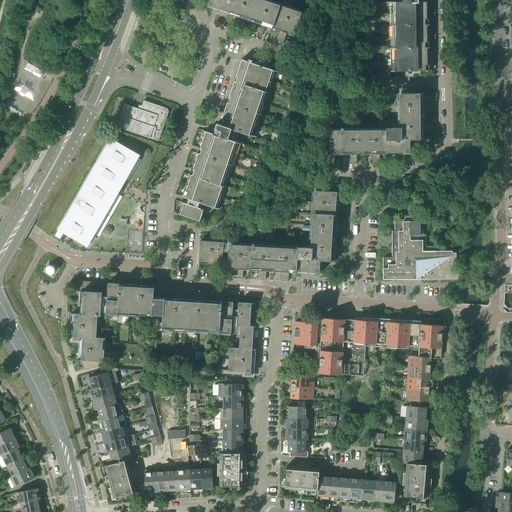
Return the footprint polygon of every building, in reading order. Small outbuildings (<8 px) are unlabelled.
[(209,0),(207,7),(208,7),(210,1),(215,3),(213,7),(218,9),(218,10),(236,17),(233,25),(241,28),(244,17),(258,22),(255,32),(262,35),(265,26),(279,31),(276,40),(280,41),(279,44),(283,45),(287,32),(295,34),(301,14),(258,0),(209,0)] [(395,0),(395,1),(395,2),(389,2),(390,72),(429,71),(429,65),(427,65),(427,54),(429,54),(429,31),(427,31),(427,19),(429,19),(428,8),(427,8),(427,2),(418,2),(418,0),(395,0)] [(382,72),(390,72),(389,2),(374,2),(365,2),(366,72),(376,72),(382,72)] [(196,159),(193,170),(191,169),(188,180),(189,181),(185,192),(184,192),(182,197),(218,208),(240,143),(235,141),(235,140),(238,132),(252,136),(274,71),(242,60),(220,124),(217,123),(213,133),(213,134),(204,131),(202,136),(204,137),(200,148),(198,148),(197,150),(195,159),(196,159)] [(433,132),(433,128),(433,124),(422,124),(422,109),(433,109),(433,101),(424,101),(424,93),(401,93),(401,127),(387,127),(387,129),(330,129),(329,164),(334,164),(334,153),(341,153),(341,155),(349,155),(349,164),(357,164),(357,153),(371,153),(371,164),(380,164),(379,154),(399,154),(399,152),(404,152),(404,148),(409,148),(409,154),(410,154),(410,140),(424,140),(424,132),(433,132)] [(116,127),(159,141),(168,113),(168,112),(168,111),(168,110),(167,109),(166,108),(143,101),(140,110),(124,104),(116,127)] [(58,229),(64,232),(74,238),(86,245),(92,234),(94,235),(118,194),(116,193),(120,186),(119,185),(122,186),(127,176),(135,163),(134,162),(137,156),(109,140),(109,139),(106,144),(87,176),(66,213),(60,225),(59,226),(58,229)] [(255,148),(240,143),(218,208),(227,212),(232,214),(246,208),(265,151),(255,148)] [(143,155),(146,156),(149,155),(150,153),(150,149),(147,148),(144,149),(142,152),(143,155)] [(281,270),(280,281),(288,282),(289,273),(308,274),(308,272),(313,272),(314,268),(319,268),(319,274),(320,260),(334,261),(335,253),(344,254),(344,246),(333,245),(334,230),(345,231),(346,223),(337,223),(337,208),(346,208),(347,200),(336,200),(337,192),(316,191),(312,247),(297,246),(297,250),(229,246),(227,267),(235,268),(235,278),(243,279),(243,270),(251,270),(258,271),(257,280),(265,280),(266,269),(281,270)] [(204,210),(189,205),(184,203),(180,215),(200,221),(204,210)] [(395,231),(392,231),(392,258),(383,258),(383,280),(457,279),(458,279),(459,279),(459,278),(460,278),(460,277),(460,276),(460,275),(460,274),(459,273),(458,273),(458,272),(456,272),(456,254),(456,253),(452,253),(452,251),(434,251),(434,253),(431,253),(431,247),(426,247),(426,238),(423,238),(423,228),(420,228),(420,216),(400,216),(400,222),(395,222),(395,231)] [(224,242),(200,241),(199,263),(222,265),(224,242)] [(56,270),(56,269),(55,268),(55,267),(54,266),(53,265),(52,265),(50,265),(49,265),(47,266),(46,267),(46,269),(46,270),(46,271),(46,272),(47,274),(48,274),(50,275),(51,275),(52,275),(54,274),(55,272),(56,271),(56,270)] [(164,298),(164,299),(155,298),(153,298),(154,286),(148,286),(148,284),(137,283),(137,285),(125,284),(125,282),(114,281),(114,283),(108,283),(107,297),(102,297),(102,293),(98,292),(99,282),(81,281),(78,314),(75,314),(73,338),(82,338),(81,361),(84,370),(102,366),(102,362),(104,362),(104,350),(103,350),(103,338),(96,338),(97,327),(95,327),(96,316),(106,317),(106,316),(106,314),(152,318),(152,315),(154,315),(163,316),(162,329),(230,334),(230,336),(231,336),(230,347),(229,347),(229,360),(231,360),(230,371),(223,370),(222,374),(242,375),(242,372),(251,373),(252,350),(254,350),(255,326),(254,326),(255,304),(238,302),(238,310),(233,310),(233,302),(227,302),(227,300),(216,299),(215,301),(210,301),(204,300),(204,299),(193,298),(193,300),(182,299),(182,297),(170,297),(170,298),(164,298)] [(419,347),(418,357),(418,358),(431,359),(441,359),(443,326),(421,324),(420,324),(419,335),(414,335),(409,335),(410,328),(412,329),(413,324),(344,319),(344,320),(322,318),(318,373),(341,375),(343,352),(343,342),(365,343),(419,347)] [(293,345),(305,345),(306,322),(295,322),(293,345)] [(306,322),(305,345),(316,346),(318,323),(306,322)] [(343,352),(341,375),(359,375),(363,376),(363,364),(365,343),(343,342),(343,352)] [(408,356),(408,368),(430,369),(431,359),(418,358),(418,357),(408,356)] [(408,368),(407,377),(430,379),(430,369),(408,368)] [(89,378),(92,389),(111,384),(108,372),(89,378)] [(407,377),(406,389),(429,390),(430,379),(407,377)] [(291,379),(290,389),(313,390),(313,379),(291,379)] [(90,390),(92,400),(114,394),(111,384),(92,389),(90,390)] [(223,384),(223,397),(223,408),(221,408),(221,430),(223,430),(223,453),(220,453),(220,463),(217,463),(217,476),(220,476),(220,486),(242,486),(242,472),(243,472),(243,471),(242,471),(242,469),(243,469),(243,468),(242,468),(243,384),(223,384)] [(313,390),(290,389),(290,399),(313,399),(313,390)] [(429,390),(406,389),(406,400),(428,402),(429,390)] [(95,411),(98,410),(114,405),(117,405),(114,394),(92,400),(95,411)] [(114,405),(98,410),(101,421),(117,416),(123,415),(120,404),(117,405),(114,405)] [(288,406),(288,419),(306,418),(306,407),(288,406)] [(407,406),(406,418),(425,420),(426,408),(407,406)] [(101,433),(123,427),(120,427),(117,416),(101,421),(104,432),(101,433)] [(286,419),(286,429),(308,429),(308,419),(306,419),(306,418),(288,419),(286,419)] [(406,418),(405,429),(427,430),(428,420),(425,420),(406,418)] [(101,433),(104,443),(126,437),(123,427),(101,433)] [(0,432),(0,444),(15,437),(10,428),(0,432)] [(286,440),(288,440),(308,440),(308,429),(286,429),(286,440)] [(405,429),(404,439),(424,441),(426,441),(427,430),(405,429)] [(185,430),(167,431),(168,439),(186,438),(185,430)] [(0,456),(2,456),(17,448),(20,447),(15,437),(0,444),(0,456)] [(107,453),(109,453),(128,447),(126,437),(104,443),(107,453)] [(404,439),(403,451),(423,453),(424,441),(404,439)] [(308,440),(288,440),(288,452),(290,452),(290,456),(307,458),(307,452),(305,452),(305,440),(308,440)] [(109,453),(112,463),(131,458),(128,447),(109,453)] [(2,456),(7,466),(23,458),(17,448),(2,456)] [(403,451),(402,462),(422,464),(423,453),(403,451)] [(7,466),(12,476),(28,469),(23,458),(7,466)] [(131,458),(112,463),(105,465),(109,479),(108,480),(109,481),(109,480),(110,482),(109,483),(110,484),(110,483),(114,498),(136,492),(133,482),(136,481),(132,469),(130,470),(127,460),(132,459),(131,458)] [(429,465),(422,464),(402,462),(402,463),(407,464),(406,473),(403,473),(402,486),(405,486),(404,496),(426,498),(427,484),(428,484),(428,483),(427,482),(428,480),(428,481),(428,479),(429,465)] [(300,490),(301,490),(303,465),(297,464),(297,467),(286,466),(284,488),(299,489),(299,490),(300,490)] [(303,490),(317,491),(318,484),(319,473),(320,469),(309,468),(310,465),(303,465),(301,490),(302,490),(303,490)] [(28,469),(12,476),(10,477),(15,488),(35,478),(30,468),(28,469)] [(201,469),(190,470),(190,478),(191,490),(202,489),(201,469)] [(212,469),(201,469),(202,489),(213,488),(212,469)] [(176,471),(167,472),(168,491),(178,491),(177,479),(176,471)] [(167,472),(157,472),(158,480),(159,492),(168,491),(167,472)] [(331,477),(331,485),(330,497),(339,498),(341,478),(341,475),(332,474),(331,477)] [(184,478),(177,479),(178,491),(191,490),(190,478),(184,478)] [(339,498),(349,498),(350,486),(351,479),(341,478),(339,498)] [(158,480),(151,480),(145,481),(145,493),(159,492),(158,480)] [(362,500),(373,501),(375,481),(364,480),(363,488),(362,500)] [(373,501),(383,501),(385,482),(375,481),(373,501)] [(385,482),(383,501),(394,502),(396,482),(385,482)] [(317,496),(330,497),(331,485),(325,484),(318,484),(317,491),(317,496)] [(349,498),(362,500),(363,488),(356,487),(350,486),(349,498)] [(21,503),(38,500),(40,499),(38,488),(16,493),(18,504),(21,503)] [(496,502),(511,503),(511,493),(499,492),(499,497),(496,496),(496,502)] [(21,503),(22,511),(35,511),(40,511),(38,500),(21,503)] [(498,508),(498,511),(511,511),(511,503),(496,502),(495,508),(498,508)]
